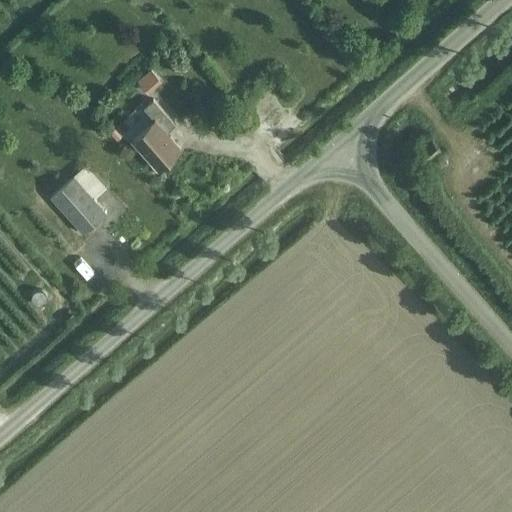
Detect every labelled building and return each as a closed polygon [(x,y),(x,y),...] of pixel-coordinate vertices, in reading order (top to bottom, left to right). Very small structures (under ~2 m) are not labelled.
[(133,139),(158,168),(181,148),(167,132),(176,124),(153,99),(144,107),(155,120),(133,139)] [(113,119),(121,112),(113,102),(104,109),(113,119)] [(250,127),(256,122),(246,111),(240,116),(250,127)] [(116,128),(110,133),(117,141),(122,136),(116,128)] [(417,148),(428,161),(441,150),(430,137),(417,148)] [(444,155),(430,165),(434,171),(448,161),(444,155)] [(74,175),(71,177),(65,170),(47,185),(54,193),(51,196),(83,233),(107,212),(74,175)]
